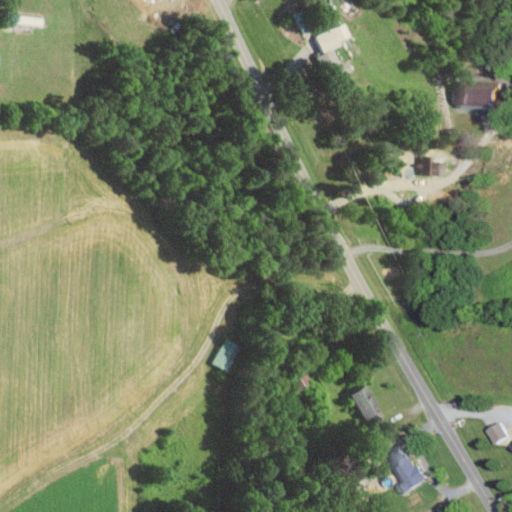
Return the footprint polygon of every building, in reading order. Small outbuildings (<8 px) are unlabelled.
[(44,26),(45,17),(16,13),(15,22),(44,26)] [(503,87),(464,86),(464,108),(503,109),(503,87)] [(434,155),(424,154),(423,175),(447,175),(448,161),(434,160),(434,155)] [(364,420),(382,411),(370,384),(351,393),(364,420)] [(491,429),(499,444),(511,436),(511,434),(505,422),(491,429)] [(405,493),(428,482),(417,457),(397,466),(405,482),(401,484),(405,493)]
